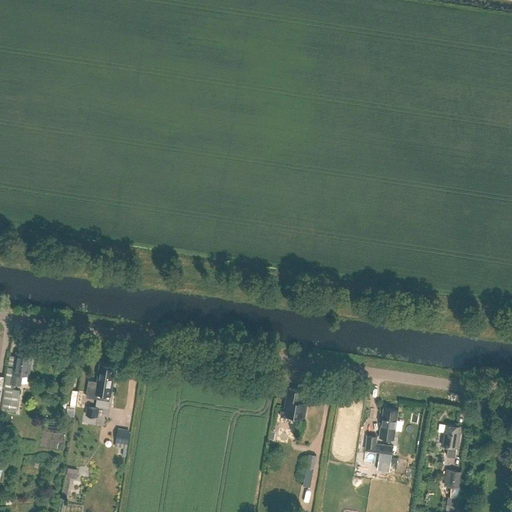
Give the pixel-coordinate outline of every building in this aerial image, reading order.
[(22,374),(28,375),(31,363),(29,363),(30,354),(17,351),(14,367),(6,366),(3,388),(5,388),(1,410),(15,412),(19,390),(13,389),(14,383),(20,384),(22,374)] [(114,374),(112,374),(113,366),(101,364),(98,381),(90,379),(87,396),(102,399),(103,394),(111,395),(114,374)] [(297,419),(297,416),(304,417),(307,403),(301,402),(302,390),(288,388),(285,410),(282,410),(281,417),(297,419)] [(78,391),(72,390),(70,406),(76,406),(78,391)] [(98,417),(100,407),(87,405),(86,414),(98,417)] [(384,407),(379,437),(394,439),(399,409),(384,407)] [(457,447),(458,447),(459,437),(458,437),(459,426),(447,424),(446,432),(445,432),(443,445),(449,446),(447,455),(456,457),(457,447)] [(126,448),(129,430),(117,428),(114,446),(126,448)] [(400,447),(381,444),(379,460),(391,461),(392,454),(398,454),(400,447)] [(76,478),(78,470),(68,468),(67,477),(76,478)] [(459,487),(461,471),(451,469),(449,486),(459,487)] [(454,511),(456,498),(448,497),(446,510),(454,511)]
